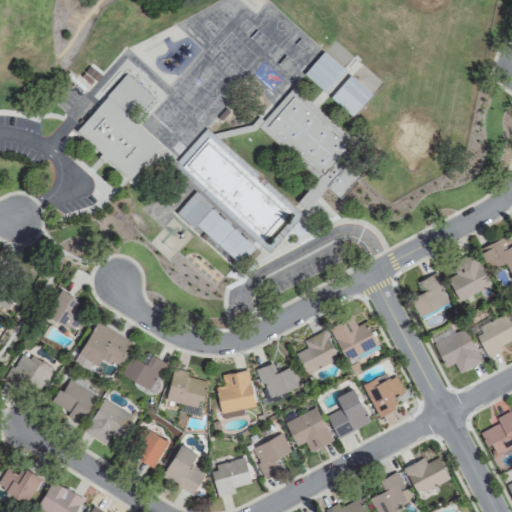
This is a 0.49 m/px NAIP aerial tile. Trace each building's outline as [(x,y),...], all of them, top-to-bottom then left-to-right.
[(302,75),(325,93),(344,68),(320,51),(302,75)] [(371,94),(349,74),(329,96),(351,116),(371,94)] [(257,127),(316,176),(296,201),(306,209),(325,186),(340,198),(361,172),(340,155),(353,139),(290,87),(257,127)] [(159,145),(106,96),(74,130),(127,180),(159,145)] [(294,206),(204,128),(174,162),(263,241),(294,206)] [(253,246),(193,191),(177,209),(237,264),(253,246)] [(511,272),(511,235),(510,232),(479,248),(486,261),(493,257),(497,265),(503,262),(509,274),(511,272)] [(180,255),(199,273),(213,257),(194,240),(180,255)] [(488,285),(473,254),(451,264),(455,275),(447,279),(457,300),(488,285)] [(417,280),(422,290),(408,296),(417,315),(448,302),(435,272),(417,280)] [(73,318),(78,310),(72,306),(77,298),(59,288),(44,314),(66,327),(68,324),(74,328),(78,321),(73,318)] [(486,358),(501,351),(497,341),(511,334),(511,329),(505,313),(473,327),(486,358)] [(328,326),(346,363),(378,348),(364,320),(355,325),(351,315),(328,326)] [(72,360),(89,370),(97,356),(110,364),(112,360),(119,364),(132,342),(95,320),(72,360)] [(480,362),(465,327),(432,342),(443,367),(453,362),(457,372),(480,362)] [(336,358),(323,329),(302,338),(306,347),(294,352),(303,373),(336,358)] [(36,395),(52,367),(29,354),(28,358),(18,352),(4,377),(36,395)] [(119,372),(152,392),(169,365),(150,354),(144,363),(130,355),(119,372)] [(291,364),(276,371),(271,361),(254,369),(267,398),(299,384),(291,364)] [(204,380),(186,376),(187,370),(170,367),(164,400),(199,406),(204,380)] [(254,405),(246,368),(221,374),(224,385),(214,387),(219,413),(254,405)] [(361,383),(376,416),(396,406),(392,397),(403,392),(395,374),(376,382),(374,377),(361,383)] [(47,404),(79,423),(95,395),(68,379),(62,389),(58,386),(47,404)] [(325,415),(337,438),(369,421),(351,387),(334,396),(340,407),(325,415)] [(131,416),(104,398),(82,430),(109,448),(131,416)] [(332,440),(315,406),(283,422),(295,446),(303,441),(309,451),(332,440)] [(511,446),(511,415),(511,413),(476,428),(485,446),(488,444),(493,455),(511,446)] [(167,439),(145,427),(130,454),(152,467),(167,439)] [(191,494),(204,472),(189,463),(195,453),(179,443),(160,475),(191,494)] [(422,456),(402,467),(416,494),(448,478),(437,456),(425,462),(422,456)] [(231,487),(249,483),(244,458),(209,466),(216,496),(232,492),(231,487)] [(0,487),(24,502),(40,477),(20,465),(16,473),(7,467),(0,478),(0,487)] [(383,511),(410,500),(397,470),(377,479),(382,489),(368,496),(375,511),(383,511)] [(35,507),(45,511),(73,511),(82,496),(50,479),(35,507)] [(326,511),(361,511),(365,510),(358,496),(326,511)]
